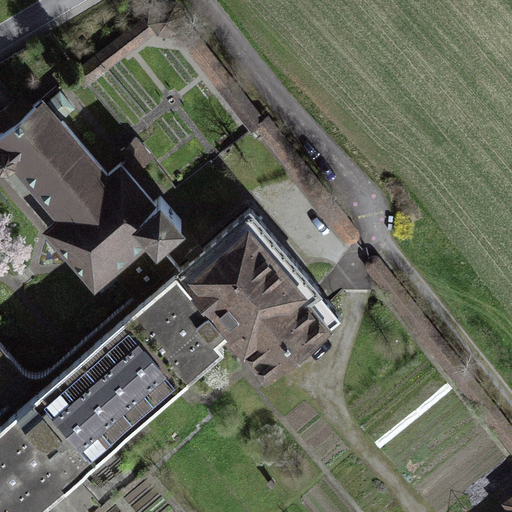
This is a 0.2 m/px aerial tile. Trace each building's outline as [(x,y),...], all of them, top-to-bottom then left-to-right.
[(161,0),(152,8),(151,11),(66,77),(76,91),(156,29),(158,32),(172,33),(174,31),(252,130),(257,126),(269,116),(235,73),(231,76),(183,15),(183,11),(175,2),(164,0),(161,0)] [(55,86),(0,132),(0,165),(49,223),(46,225),(101,289),(118,275),(136,297),(140,302),(180,267),(157,241),(182,220),(161,195),(154,201),(121,163),(107,173),(60,117),(73,106),(55,86)] [(357,229),(269,116),(257,126),(345,238),(348,240),(351,241),(355,240),(358,238),(359,233),(357,229)] [(150,153),(136,137),(121,150),(135,166),(150,153)] [(229,324),(227,326),(265,374),(341,315),(250,207),(180,267),(229,324)] [(511,426),(378,257),(376,255),(372,255),(368,257),(366,262),(368,267),(511,449),(511,426)] [(50,369),(12,402),(0,411),(0,511),(25,511),(224,342),(217,335),(227,326),(229,324),(180,267),(140,302),(136,297),(50,369)] [(0,388),(12,402),(50,369),(136,297),(133,293),(46,367),(38,369),(30,369),(23,365),(0,339),(0,388)]
